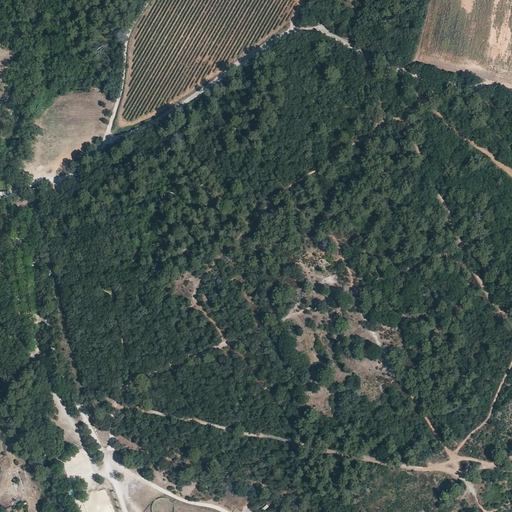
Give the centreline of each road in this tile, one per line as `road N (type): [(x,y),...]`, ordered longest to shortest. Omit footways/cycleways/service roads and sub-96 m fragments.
road 1 (track): [(57,180),(36,242),(37,323),(108,462),(123,511)]
road 2 (track): [(222,511),(171,497),(108,462),(113,408),(129,389),(182,362)]
road 3 (track): [(106,141),(128,34),(148,0)]
